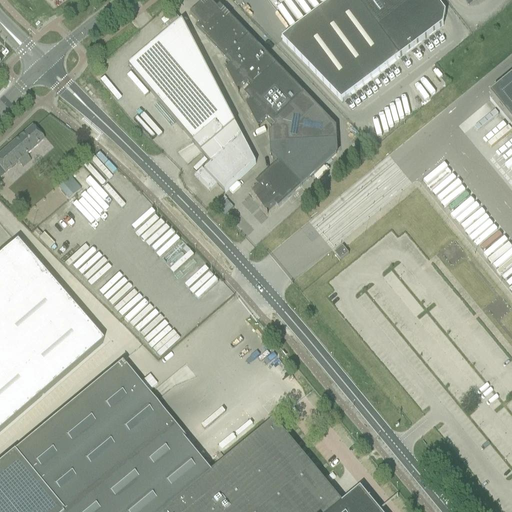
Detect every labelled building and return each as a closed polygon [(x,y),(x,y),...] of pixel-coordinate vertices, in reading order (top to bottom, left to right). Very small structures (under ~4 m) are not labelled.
[(258,128),(264,121),(267,118),(276,127),(270,133),(269,132),(270,158),(271,158),(271,156),(279,165),(257,185),(259,188),(253,194),(252,192),(251,193),(267,216),(267,215),(266,214),(275,205),(278,208),(336,155),(335,129),(219,9),(218,11),(208,1),(209,0),(208,0),(189,16),(189,17),(190,16),(198,24),(201,27),(197,31),(231,66),(226,71),(225,69),(224,69),(237,94),(238,94),(237,92),(247,83),(253,89),(245,96),(251,102),(246,106),(245,105),(258,130),(258,128)] [(291,34),(281,41),(342,103),(351,97),(398,62),(400,60),(444,27),(446,15),(434,0),(336,0),(292,33),(291,34)] [(182,24),(128,68),(193,144),(200,153),(201,153),(201,154),(234,125),(182,24)] [(511,55),(503,61),(508,69),(511,67),(511,55)] [(511,82),(504,89),(489,101),(511,128),(511,82)] [(201,170),(194,177),(195,177),(202,181),(201,183),(209,192),(209,193),(216,186),(224,194),(232,187),(255,164),(241,137),(235,125),(234,125),(201,154),(202,155),(211,165),(204,172),(202,170),(201,170)] [(0,154),(0,178),(18,163),(22,168),(26,165),(27,166),(30,164),(29,162),(30,161),(25,156),(43,141),(32,127),(0,154)] [(69,179),(57,189),(68,202),(80,191),(69,179)] [(213,205),(217,210),(222,205),(218,201),(213,205)] [(0,258),(0,432),(102,344),(25,255),(16,244),(15,245),(1,257),(0,258)] [(338,252),(335,255),(340,262),(348,255),(344,250),(342,251),(341,250),(338,252)] [(0,511),(347,511),(329,489),(275,424),(212,475),(205,467),(121,365),(0,464),(0,511)]
